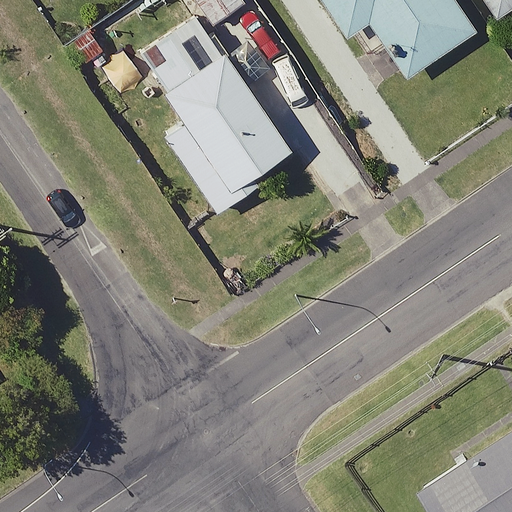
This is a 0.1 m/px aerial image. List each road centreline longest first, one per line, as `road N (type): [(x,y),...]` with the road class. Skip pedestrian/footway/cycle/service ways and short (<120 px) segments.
road 1 (residential): [(511,228),(205,435)]
road 2 (residential): [(0,131),(205,435)]
road 3 (tertiary): [(205,435),(92,511)]
